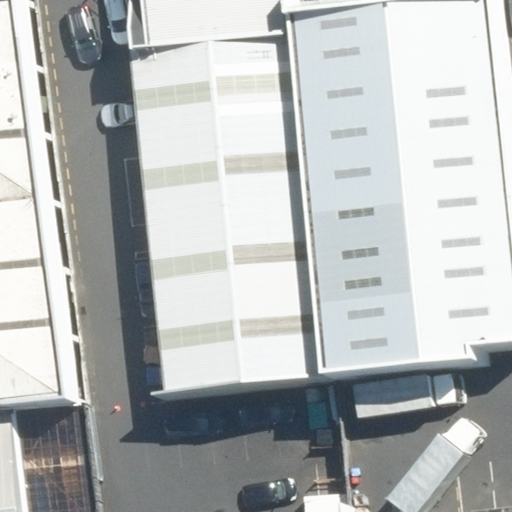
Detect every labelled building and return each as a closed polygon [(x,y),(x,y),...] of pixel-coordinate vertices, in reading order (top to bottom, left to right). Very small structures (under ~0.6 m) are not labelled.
[(0,0),(0,406),(14,405),(63,399),(11,0),(0,0)] [(165,388),(320,372),(282,9),(280,0),(143,0),(149,47),(129,49),(165,388)] [(368,0),(282,9),(320,372),(467,356),(466,342),(511,337),(511,249),(487,0),(368,0)] [(14,405),(26,511),(95,511),(83,397),(63,399),(14,405)] [(0,511),(26,511),(14,405),(0,406),(0,511)]
